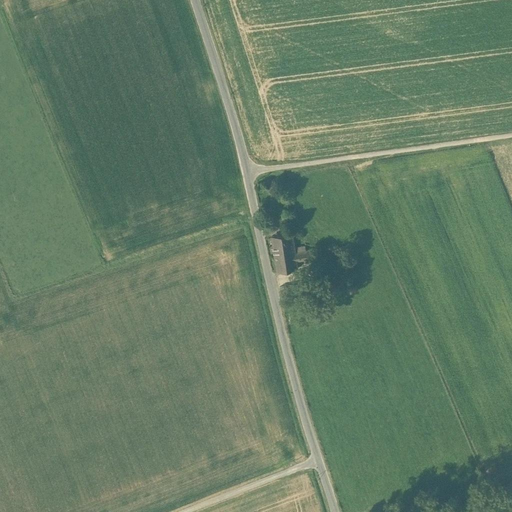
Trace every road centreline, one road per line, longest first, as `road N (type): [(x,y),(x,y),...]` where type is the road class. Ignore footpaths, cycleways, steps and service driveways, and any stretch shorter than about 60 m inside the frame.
road 1 (unclassified): [(199,0),(320,460)]
road 2 (track): [(246,170),(511,136)]
road 3 (unclassified): [(320,460),(185,511)]
